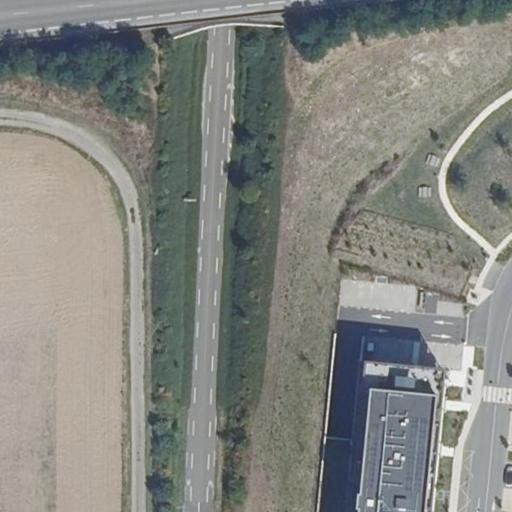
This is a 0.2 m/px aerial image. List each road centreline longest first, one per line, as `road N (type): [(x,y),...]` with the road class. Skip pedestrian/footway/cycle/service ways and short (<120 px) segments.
road 1 (tertiary): [(226,0),(202,511)]
road 2 (track): [(137,511),(137,213),(110,157),(63,130),(0,116)]
road 3 (residential): [(488,511),(511,314)]
